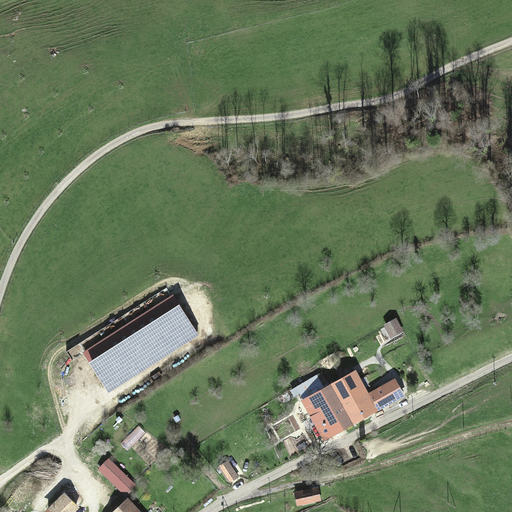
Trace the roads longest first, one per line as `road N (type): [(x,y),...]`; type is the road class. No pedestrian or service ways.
road 1 (track): [(0,291),(23,237),(58,189),(123,138),(153,126),(289,115),(395,94),(511,44)]
road 2 (unclassified): [(210,511),(511,357)]
road 3 (track): [(229,499),(351,473),(511,420)]
road 4 (track): [(57,451),(88,410),(201,338)]
road 5 (track): [(0,480),(54,449),(90,493),(92,511)]
